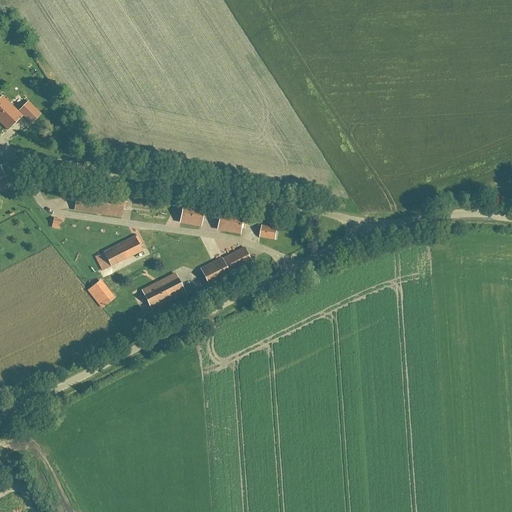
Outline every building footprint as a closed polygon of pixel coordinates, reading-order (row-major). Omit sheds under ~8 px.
[(0,99),(0,122),(8,129),(19,116),(0,99)] [(42,111),(27,100),(19,112),(34,123),(42,111)] [(77,185),(73,213),(121,221),(125,194),(77,185)] [(180,209),(177,224),(201,230),(204,215),(180,209)] [(218,216),(215,230),(239,236),(243,222),(218,216)] [(61,220),(52,219),(50,229),(60,230),(61,220)] [(93,255),(102,271),(138,252),(129,236),(93,255)]
